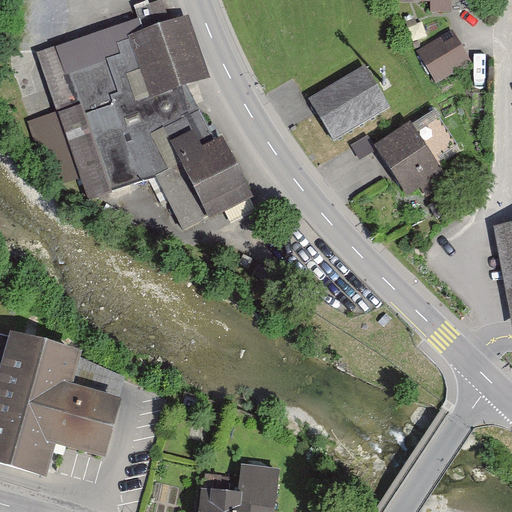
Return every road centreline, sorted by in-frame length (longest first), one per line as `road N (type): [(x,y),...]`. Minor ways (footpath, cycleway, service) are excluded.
road 1 (tertiary): [(198,0),(271,146),(324,217),(471,364)]
road 2 (residential): [(511,125),(510,207),(487,217),(476,240),(493,340),(471,364)]
